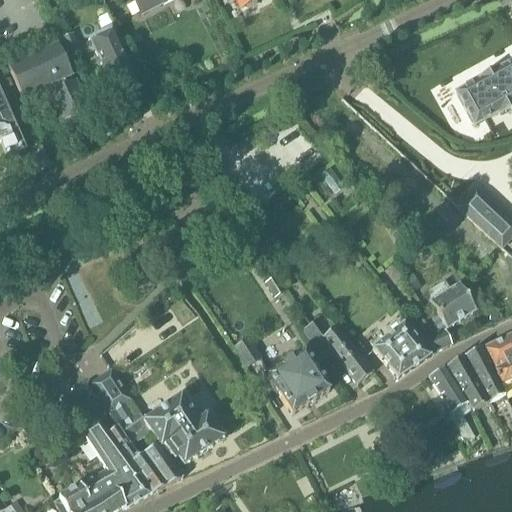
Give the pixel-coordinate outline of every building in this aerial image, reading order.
[(133,0),(142,17),(164,5),(160,0),(133,0)] [(232,0),(238,11),(260,0),(232,0)] [(113,31),(113,30),(85,42),(86,44),(87,43),(100,70),(96,75),(100,84),(107,84),(114,99),(112,100),(113,101),(140,89),(140,87),(138,88),(112,32),(113,31)] [(67,55),(75,51),(69,37),(60,41),(67,55)] [(61,124),(86,112),(72,84),(70,85),(67,79),(69,78),(55,47),(5,70),(20,101),(47,88),(50,94),(48,95),(61,124)] [(511,63),(455,94),(474,130),(511,108),(511,63)] [(0,162),(23,152),(0,99),(0,162)] [(242,193),(230,200),(244,224),(256,218),(242,193)] [(413,276),(405,282),(414,295),(422,290),(413,276)] [(285,293),(276,280),(266,287),(275,300),(285,293)] [(459,286),(449,292),(445,284),(426,296),(431,304),(430,305),(447,332),(476,314),(459,286)] [(311,326),(302,334),(323,361),(332,355),(356,389),(373,375),(336,329),(322,340),(311,326)] [(373,353),(397,382),(436,356),(452,348),(445,334),(425,343),(416,332),(410,336),(404,328),(373,353)] [(511,337),(482,351),(500,388),(511,382),(511,337)] [(248,341),(235,350),(247,370),(260,361),(248,341)] [(482,351),(464,360),(488,406),(504,398),(500,388),(482,351)] [(305,356),(268,380),(293,418),(330,394),(305,356)] [(488,406),(464,360),(447,369),(468,406),(473,414),(488,406)] [(468,406),(447,369),(428,380),(451,416),(448,417),(464,446),(473,441),(457,413),(468,406)] [(111,374),(110,374),(91,387),(100,400),(113,421),(114,421),(128,441),(148,428),(153,435),(160,446),(169,460),(173,458),(176,461),(179,459),(185,468),(225,440),(208,418),(199,424),(180,399),(144,424),(133,408),(111,374)] [(100,400),(88,384),(75,392),(85,409),(100,400)] [(108,469),(110,472),(60,500),(66,511),(123,511),(127,509),(128,510),(151,497),(97,423),(81,434),(105,471),(108,469)] [(148,428),(128,441),(133,448),(153,435),(148,428)] [(184,481),(169,460),(160,446),(140,459),(128,441),(117,448),(152,497),(184,481)]
